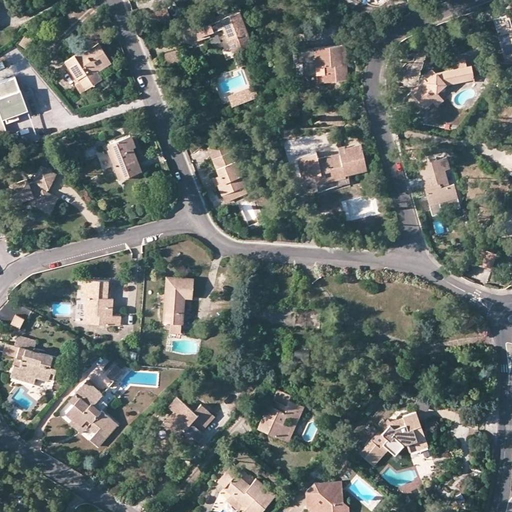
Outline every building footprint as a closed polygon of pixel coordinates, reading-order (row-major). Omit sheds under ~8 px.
[(146,15),(150,26),(171,20),(167,8),(146,15)] [(204,22),(187,28),(193,43),(210,37),(209,33),(224,28),(233,52),(252,46),(240,13),(206,25),(204,22)] [(511,27),(508,15),(493,19),(498,34),(511,30),(511,27)] [(31,40),(24,35),(18,44),(25,49),(31,40)] [(98,44),(84,53),(76,58),(74,55),(64,61),(77,82),(74,85),(79,92),(101,78),(97,71),(110,62),(98,44)] [(348,79),(345,46),(315,48),(315,49),(298,51),(296,53),(296,61),(299,63),(302,63),(303,74),(306,76),(318,75),(318,82),(348,79)] [(162,54),(165,66),(184,62),(182,49),(162,54)] [(82,50),(74,55),(76,58),(84,53),(82,50)] [(424,79),(411,91),(427,108),(433,102),(437,106),(444,100),(437,92),(445,85),(474,79),(471,66),(467,67),(465,60),(452,63),(453,69),(435,73),(427,82),(424,79)] [(422,77),(424,79),(427,82),(435,73),(432,69),(422,77)] [(20,91),(14,77),(0,82),(0,110),(1,110),(6,122),(16,118),(15,114),(26,110),(20,91)] [(229,99),(233,109),(259,101),(256,91),(229,99)] [(131,135),(123,138),(128,149),(131,147),(135,145),(131,135)] [(140,171),(131,147),(128,149),(123,138),(107,144),(108,148),(106,150),(118,179),(140,171)] [(208,148),(220,176),(223,183),(218,185),(225,203),(248,194),(226,140),(208,148)] [(366,170),(360,144),(339,149),(340,154),(317,158),(316,153),(297,158),(302,178),(315,175),(317,184),(333,181),(334,187),(338,185),(342,184),(345,184),(347,184),(345,175),(348,174),(366,170)] [(429,200),(431,206),(433,213),(443,210),(442,208),(460,203),(455,185),(450,186),(445,171),(451,169),(447,158),(437,161),(436,159),(419,164),(429,200)] [(49,189),(56,174),(39,165),(31,182),(27,183),(26,179),(8,185),(14,203),(33,197),(37,199),(34,204),(44,210),(47,206),(52,208),(57,198),(47,192),(45,191),(46,188),(49,189)] [(217,186),(218,185),(223,183),(220,176),(214,178),(217,186)] [(334,187),(333,181),(317,184),(320,197),(326,194),(332,192),(339,190),(346,188),(351,187),(350,183),(347,184),(345,184),(342,184),(338,185),(334,187)] [(443,210),(433,213),(434,217),(462,209),(460,203),(442,208),(443,210)] [(497,254),(482,250),(477,265),(493,270),(497,254)] [(118,263),(109,263),(109,277),(118,277),(118,263)] [(164,323),(170,323),(180,324),(183,296),(192,297),(192,279),(167,278),(164,323)] [(85,297),(84,314),(99,315),(98,324),(120,325),(120,316),(112,316),(112,299),(110,298),(110,291),(108,291),(108,281),(81,280),(80,297),(85,297)] [(84,323),(98,324),(99,315),(84,314),(84,323)] [(23,319),(14,315),(10,323),(19,328),(23,319)] [(180,333),(180,324),(170,323),(169,332),(180,333)] [(18,347),(16,357),(20,358),(16,372),(35,378),(47,381),(49,377),(53,378),(59,357),(33,350),(35,341),(16,336),(13,345),(18,347)] [(33,384),(35,378),(16,372),(20,358),(16,357),(10,378),(33,384)] [(121,372),(114,365),(108,373),(114,378),(115,379),(121,372)] [(409,371),(397,368),(394,381),(406,384),(406,382),(420,385),(422,376),(409,373),(409,371)] [(111,382),(114,378),(108,373),(105,376),(111,382)] [(86,381),(72,396),(77,400),(73,405),(65,414),(71,419),(78,426),(81,422),(87,427),(94,434),(91,438),(100,445),(118,425),(100,409),(100,411),(92,404),(101,394),(86,381)] [(295,397),(276,389),(271,399),(273,400),(270,405),(267,404),(256,428),(288,441),(303,406),(293,401),(295,397)] [(96,400),(102,407),(110,400),(103,393),(96,400)] [(68,400),(73,405),(77,400),(72,396),(68,400)] [(192,412),(175,398),(167,408),(172,412),(162,424),(177,437),(181,432),(187,437),(189,435),(198,443),(205,435),(200,431),(213,416),(199,404),(192,412)] [(428,409),(430,402),(418,398),(415,405),(428,409)] [(425,438),(415,412),(402,416),(403,418),(397,420),(398,421),(392,423),(392,422),(382,434),(378,431),(362,450),(358,447),(355,450),(359,454),(372,464),(386,448),(394,455),(403,444),(406,445),(425,438)] [(81,435),(87,427),(81,422),(78,426),(71,419),(68,424),(81,435)] [(392,422),(388,419),(386,422),(384,420),(379,426),(385,430),(392,422)] [(427,445),(425,438),(406,445),(409,452),(427,445)] [(217,481),(231,494),(244,505),(240,508),(244,511),(260,511),(274,496),(256,480),(250,487),(228,468),(217,481)] [(341,481),(313,482),(305,492),(306,508),(315,507),(315,511),(348,511),(348,506),(342,501),(341,481)] [(238,511),(240,508),(244,505),(231,494),(226,500),(238,511)]
